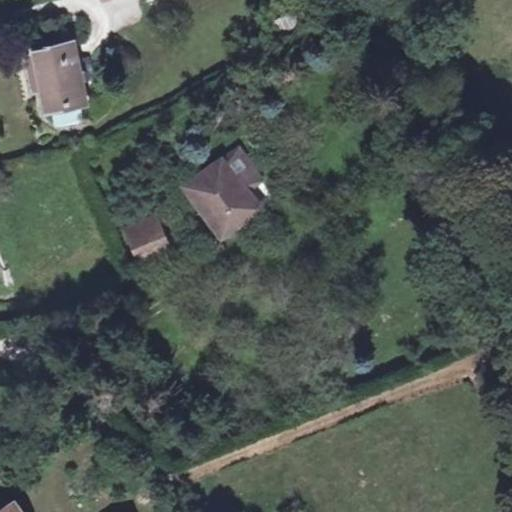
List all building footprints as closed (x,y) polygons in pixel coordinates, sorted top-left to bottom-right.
[(44,51),(44,54),(51,92),(55,114),(62,113),(90,107),(95,106),(83,44),(44,51)] [(51,92),(44,54),(37,55),(44,94),(51,92)] [(90,107),(62,113),(65,129),(93,124),(90,107)] [(245,154),(198,187),(233,239),(266,215),(253,197),(267,188),(245,154)] [(164,225),(140,234),(154,269),(177,259),(164,225)] [(5,511),(28,511),(23,502),(5,511)]
